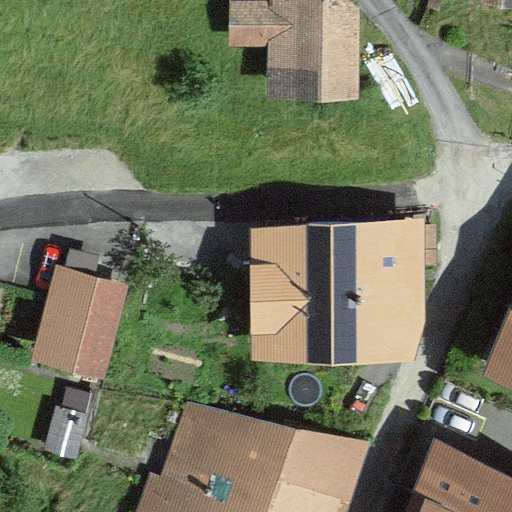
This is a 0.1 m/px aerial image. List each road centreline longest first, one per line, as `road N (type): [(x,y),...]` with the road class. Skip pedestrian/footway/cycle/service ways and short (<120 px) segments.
road 1 (residential): [(0,230),(468,187)]
road 2 (residential): [(357,511),(441,343),(468,187)]
road 3 (residential): [(468,187),(453,117),(405,32),(371,0)]
